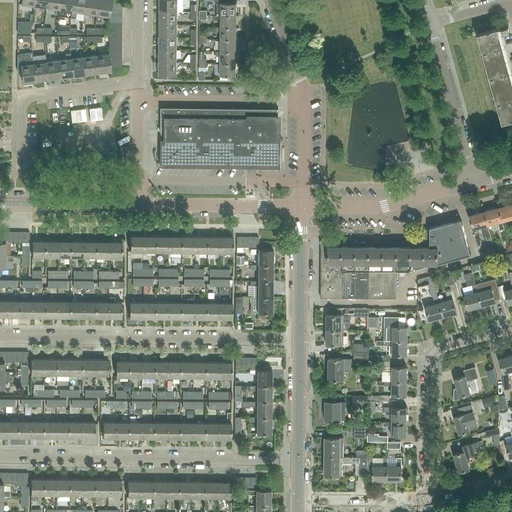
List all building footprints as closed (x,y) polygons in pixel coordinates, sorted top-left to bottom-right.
[(59,10),(59,0),(47,0),(46,8),(58,10),(59,10)] [(71,11),(72,0),(59,0),(59,10),(58,10),(58,16),(62,16),(63,10),(71,11)] [(83,13),(85,0),(72,0),(71,11),(70,18),(75,19),(76,12),(83,13)] [(96,15),(98,0),(85,0),(83,13),(96,15)] [(109,15),(110,9),(111,3),(111,0),(98,0),(96,15),(95,21),(100,22),(101,16),(109,17),(109,15)] [(159,0),(159,11),(177,11),(184,11),(183,0),(159,0)] [(214,0),(214,3),(216,3),(216,15),(236,15),(236,3),(224,3),(224,0),(214,0)] [(177,24),(177,11),(159,11),(159,24),(177,24)] [(236,27),(236,15),(216,15),(213,15),(213,20),(220,20),(220,27),(236,27)] [(177,37),(177,24),(159,24),(159,36),(177,37)] [(498,28),(477,34),(502,122),(511,119),(511,80),(499,34),(509,31),(508,26),(498,29),(498,28)] [(236,27),(220,27),(216,27),(216,32),(220,32),(220,39),(235,39),(236,27)] [(177,49),(177,37),(159,36),(159,49),(177,49)] [(235,51),(235,39),(220,39),(220,51),(235,51)] [(177,62),(177,49),(159,49),(158,62),(177,62)] [(409,63),(419,60),(417,50),(406,53),(409,63)] [(220,51),(216,51),(216,56),(220,56),(220,63),(235,63),(235,51),(220,51)] [(17,54),(17,71),(21,71),(22,83),(23,82),(24,84),(29,84),(30,82),(35,81),(33,63),(32,52),(17,54)] [(73,76),(71,58),(70,53),(65,54),(66,59),(58,60),(60,78),(73,76)] [(111,67),(110,61),(109,56),(109,53),(95,55),(98,73),(111,71),(111,67)] [(85,75),(98,73),(95,55),(83,57),(85,75)] [(73,76),(85,75),(83,57),(71,58),(73,76)] [(48,79),(60,78),(58,60),(45,62),(48,79)] [(35,81),(48,79),(45,62),(33,63),(35,81)] [(176,75),(177,62),(158,62),(158,75),(176,75)] [(235,76),(235,63),(220,63),(220,76),(235,76)] [(161,132),(160,166),(266,167),(281,168),(281,145),(278,145),(278,118),(278,109),(161,107),(160,132),(161,132)] [(511,203),(498,207),(502,221),(511,218),(511,203)] [(504,229),(502,221),(498,207),(483,211),(487,225),(488,225),(498,222),(500,230),(504,229)] [(483,211),(469,215),(473,229),(483,226),(485,234),(487,240),(491,239),(490,233),(488,225),(487,225),(483,211)] [(438,264),(470,255),(460,219),(429,228),(429,247),(424,247),(424,263),(438,264)] [(143,236),(130,236),(130,251),(137,251),(137,261),(143,261),(143,260),(143,251),(143,236)] [(156,236),(143,236),(143,251),(155,252),(156,236)] [(169,236),(156,236),(155,252),(162,252),(162,258),(168,258),(168,252),(169,236)] [(181,252),(181,236),(169,236),(168,252),(181,252)] [(194,252),(194,237),(181,236),(181,252),(194,252)] [(207,252),(207,237),(194,237),(194,252),(207,252)] [(219,252),(220,237),(207,237),(207,252),(219,252)] [(232,253),(233,237),(220,237),(219,252),(232,253)] [(342,246),(338,246),(337,246),(337,241),(321,240),(321,243),(320,298),(324,298),(341,298),(342,246)] [(45,241),(32,241),(31,257),(45,257),(45,241)] [(57,257),(58,241),(45,241),(45,257),(57,257)] [(70,257),(70,241),(58,241),(57,257),(70,257)] [(83,257),(83,241),(70,241),(70,257),(83,257)] [(96,257),(96,241),(83,241),(83,257),(96,257)] [(109,257),(109,242),(96,241),(96,257),(109,257)] [(109,242),(109,257),(121,257),(122,242),(109,242)] [(355,298),(355,246),(342,246),(341,298),(355,298)] [(368,298),(369,246),(355,246),(355,298),(368,298)] [(382,298),(383,246),(369,246),(368,298),(382,298)] [(396,272),(397,246),(383,246),(382,298),(397,298),(397,272),(396,272)] [(410,271),(410,246),(397,246),(396,272),(397,272),(408,272),(410,271)] [(424,247),(410,246),(410,271),(424,267),(424,263),(424,247)] [(258,265),(272,265),(273,249),(250,249),(250,254),(258,254),(258,265)] [(491,249),(480,252),(481,258),(492,255),(491,249)] [(5,255),(0,255),(0,268),(5,268),(5,261),(13,261),(13,255),(5,255)] [(272,265),(258,265),(250,265),(250,270),(258,270),(258,281),(272,281),(272,265)] [(454,284),(451,271),(451,270),(445,272),(449,285),(454,284)] [(508,305),(511,303),(511,271),(510,272),(511,281),(511,288),(505,290),(503,284),(497,286),(500,298),(506,296),(508,305)] [(476,286),(472,272),(464,274),(467,286),(471,285),(473,293),(464,295),(468,310),(481,306),(476,286)] [(431,275),(418,279),(418,286),(427,283),(429,290),(431,296),(432,296),(434,304),(425,306),(429,321),(443,317),(439,302),(431,275)] [(493,279),(489,280),(485,281),(487,289),(484,290),(482,285),(476,286),(481,306),(495,302),(494,299),(500,298),(497,286),(495,286),(493,279)] [(258,281),(250,281),(250,285),(254,285),(254,297),(272,297),(272,281),(258,281)] [(439,302),(443,317),(456,313),(453,303),(454,303),(450,291),(446,292),(448,300),(439,302)] [(70,302),(70,317),(83,317),(83,302),(83,295),(77,295),(77,302),(70,302)] [(272,297),(254,297),(250,296),(250,301),(258,301),(258,313),(272,313),(272,297)] [(121,302),(114,302),(114,297),(109,297),(109,302),(108,302),(108,317),(121,317),(121,302)] [(181,303),(181,318),(193,318),(193,303),(193,299),(188,299),(188,303),(181,303)] [(19,316),(19,301),(6,301),(6,316),(19,316)] [(32,317),(32,301),(19,301),(19,316),(32,317)] [(44,317),(44,301),(32,301),(32,317),(44,317)] [(57,317),(57,302),(44,301),(44,317),(57,317)] [(70,317),(70,302),(57,302),(57,317),(70,317)] [(95,302),(83,302),(83,317),(95,317),(95,302)] [(108,317),(108,302),(95,302),(95,317),(108,317)] [(142,318),(142,302),(129,302),(129,318),(142,318)] [(155,318),(155,303),(142,302),(142,318),(155,318)] [(168,318),(168,303),(155,303),(155,318),(168,318)] [(181,318),(181,303),(168,303),(168,318),(181,318)] [(206,318),(206,303),(193,303),(193,318),(206,318)] [(219,319),(219,303),(206,303),(206,318),(219,319)] [(232,319),(232,303),(219,303),(219,319),(232,319)] [(368,316),(369,308),(354,308),(354,316),(368,316)] [(348,324),(343,324),(343,315),(326,315),(326,329),(343,329),(348,330),(348,324)] [(384,317),(384,326),(384,331),(392,331),(392,341),(407,341),(407,327),(399,327),(399,317),(384,317)] [(343,344),(343,329),(326,329),(326,344),(343,344)] [(407,341),(392,341),(378,340),(376,341),(376,345),(384,345),(392,345),(392,355),(407,355),(407,341)] [(507,372),(511,370),(511,355),(499,359),(502,369),(501,369),(503,374),(504,389),(509,389),(509,380),(507,372)] [(343,358),(329,358),(328,379),(335,379),(335,380),(337,380),(337,379),(343,379),(343,371),(351,371),(351,359),(343,359),(343,358)] [(44,359),(31,359),(30,374),(43,374),(44,359)] [(56,374),(57,359),(44,359),(43,374),(56,374)] [(69,374),(69,359),(57,359),(56,374),(69,374)] [(82,375),(82,359),(69,359),(69,374),(82,375)] [(95,375),(95,359),(82,359),(82,375),(95,375)] [(95,359),(95,375),(107,375),(108,359),(95,359)] [(4,362),(1,362),(0,361),(0,374),(9,375),(9,372),(4,372),(4,362)] [(129,377),(129,361),(116,361),(116,376),(129,377)] [(142,377),(142,361),(129,361),(129,377),(142,377)] [(154,377),(154,362),(142,361),(142,377),(154,377)] [(167,377),(167,362),(154,362),(154,377),(167,377)] [(180,377),(180,362),(167,362),(167,377),(180,377)] [(192,377),(193,362),(180,362),(180,377),(192,377)] [(205,377),(205,362),(193,362),(192,377),(205,377)] [(218,378),(218,362),(205,362),(205,377),(218,378)] [(231,378),(231,362),(218,362),(218,378),(231,378)] [(396,367),(390,367),(384,367),(384,372),(392,372),(391,381),(406,381),(406,367),(396,367)] [(453,399),(453,400),(465,397),(464,395),(470,393),(467,381),(478,378),(475,367),(463,370),(465,376),(454,379),(457,388),(454,389),(454,399),(453,399)] [(257,386),(271,386),(271,370),(249,370),(249,374),(257,374),(257,386)] [(9,379),(9,375),(0,374),(0,388),(4,388),(4,379),(9,379)] [(131,391),(131,398),(141,398),(141,391),(142,391),(141,381),(137,382),(136,391),(131,391)] [(406,381),(391,381),(383,381),(383,386),(391,386),(391,395),(406,396),(406,381)] [(271,386),(257,386),(249,386),(249,390),(257,390),(257,401),(271,402),(271,386)] [(390,396),(379,395),(367,395),(367,396),(367,403),(368,403),(368,401),(379,401),(390,401),(390,396)] [(496,404),(494,396),(482,400),(484,407),(490,406),(496,404)] [(504,396),(498,398),(498,410),(508,408),(504,396)] [(257,401),(248,401),(242,401),(242,407),(249,407),(249,406),(257,406),(256,417),(271,417),(271,402),(257,401)] [(325,401),(325,419),(340,420),(344,420),(344,402),(341,402),(325,401)] [(390,407),(390,401),(379,401),(379,406),(383,407),(383,412),(391,412),(391,422),(406,422),(406,408),(395,407),(390,407)] [(459,415),(453,416),(458,434),(470,431),(469,430),(477,428),(475,422),(476,422),(473,411),(472,411),(470,405),(457,408),(459,415)] [(271,417),(256,417),(248,417),(248,422),(256,422),(256,433),(270,433),(271,417)] [(18,421),(5,421),(5,437),(17,437),(18,421)] [(18,421),(17,437),(30,437),(30,422),(18,421)] [(43,437),(43,422),(30,422),(30,437),(43,437)] [(56,437),(56,422),(43,422),(43,437),(56,437)] [(68,437),(69,422),(56,422),(56,437),(68,437)] [(81,437),(81,422),(69,422),(68,437),(81,437)] [(94,422),(87,422),(81,422),(81,437),(94,437),(94,422)] [(116,437),(116,422),(102,422),(102,437),(116,437)] [(128,438),(128,422),(116,422),(116,437),(128,438)] [(141,438),(141,422),(128,422),(128,438),(141,438)] [(154,438),(154,423),(141,422),(141,438),(154,438)] [(406,422),(391,422),(383,422),(383,426),(391,426),(391,436),(405,436),(406,422)] [(167,438),(167,423),(154,423),(154,438),(167,438)] [(179,438),(180,423),(167,423),(167,438),(179,438)] [(192,438),(192,423),(180,423),(179,438),(192,438)] [(205,438),(205,423),(192,423),(192,438),(205,438)] [(218,423),(212,423),(205,423),(205,438),(217,438),(218,423)] [(230,438),(230,423),(218,423),(217,438),(230,438)] [(367,438),(367,434),(367,426),(354,426),(353,438),(367,438)] [(374,442),(387,442),(389,442),(389,436),(378,436),(378,434),(367,434),(367,440),(374,440),(374,442)] [(325,437),(324,456),(343,456),(343,437),(339,438),(339,437),(325,437)] [(464,452),(453,455),(458,472),(469,469),(466,456),(477,453),(474,442),(462,446),(464,452)] [(339,476),(342,476),(342,463),(360,464),(360,470),(360,476),(367,476),(367,470),(366,470),(367,457),(360,457),(343,457),(343,456),(324,456),(324,476),(339,476)] [(386,481),(387,466),(387,458),(382,458),(382,466),(373,466),(373,457),(367,457),(366,470),(367,470),(373,470),(372,480),(386,481)] [(387,466),(386,481),(401,481),(401,470),(401,458),(396,458),(396,466),(387,466)] [(27,473),(0,472),(0,483),(2,483),(27,484),(27,473)] [(43,479),(30,479),(30,494),(31,494),(31,500),(36,500),(36,494),(43,495),(43,479)] [(56,495),(56,479),(43,479),(43,495),(56,495)] [(69,495),(69,479),(56,479),(56,495),(69,495)] [(81,495),(82,479),(69,479),(69,495),(81,495)] [(94,495),(94,480),(82,479),(81,495),(94,495)] [(107,495),(107,480),(94,480),(94,495),(107,495)] [(120,480),(107,480),(107,495),(107,500),(113,500),(113,495),(120,495),(120,480)] [(127,497),(140,497),(140,481),(127,481),(127,497)] [(140,497),(153,497),(153,481),(140,481),(140,497)] [(153,497),(165,497),(165,481),(153,481),(153,497)] [(165,497),(178,497),(178,481),(165,481),(165,497)] [(178,497),(191,497),(191,481),(178,481),(178,497)] [(191,497),(204,497),(204,481),(191,481),(191,497)] [(204,497),(216,497),(217,481),(204,481),(204,497)] [(217,481),(216,497),(229,497),(229,481),(217,481)] [(0,483),(0,495),(2,496),(9,496),(10,490),(2,491),(2,483),(0,483)] [(255,506),(270,506),(270,490),(255,490),(247,490),(247,494),(255,495),(255,506)]
